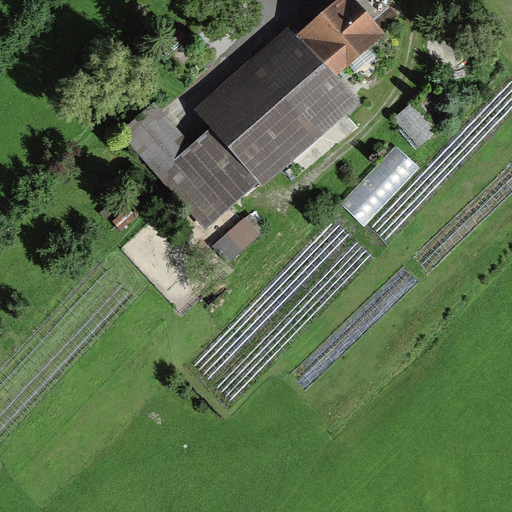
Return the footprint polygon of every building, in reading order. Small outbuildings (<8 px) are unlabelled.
[(384,40),(349,1),(302,43),(337,82),(384,40)] [(264,190),(359,107),(337,82),(302,43),(290,29),(194,113),(217,138),(170,179),(209,224),(258,182),(264,190)] [(395,116),(423,146),(442,128),(414,99),(395,116)] [(345,203),(391,245),(507,119),(489,103),(427,170),(399,144),(345,203)] [(161,107),(128,138),(159,171),(192,141),(161,107)] [(235,406),(380,258),(336,216),(192,363),(235,406)] [(244,221),(216,247),(232,265),(260,240),(244,221)] [(60,349),(0,406),(0,441),(77,367),(60,349)]
